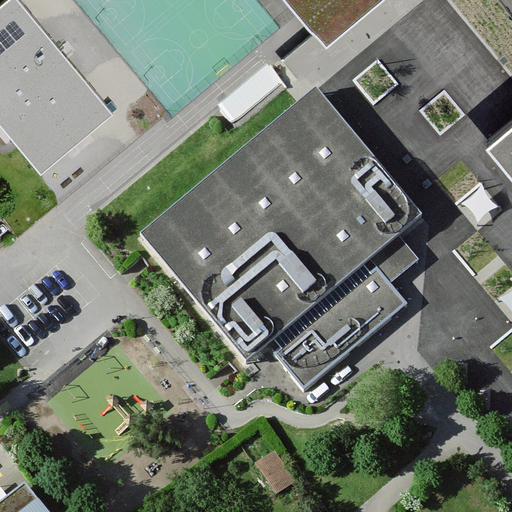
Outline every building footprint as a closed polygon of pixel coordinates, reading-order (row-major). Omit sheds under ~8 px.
[(293,0),(308,18),(317,28),(326,39),(372,0),(293,0)] [(0,81),(0,103),(20,129),(46,164),(71,145),(84,136),(106,117),(47,44),(0,81)] [(269,69),(219,110),(235,129),(284,88),(269,69)] [(298,105),(138,239),(244,364),(264,347),(299,388),(396,307),(363,268),(421,219),(314,92),(298,105)] [(511,125),(495,139),(511,159),(511,125)] [(289,485),(270,456),(253,467),(273,496),(289,485)] [(0,489),(0,511),(41,511),(36,505),(24,490),(9,501),(0,489)]
